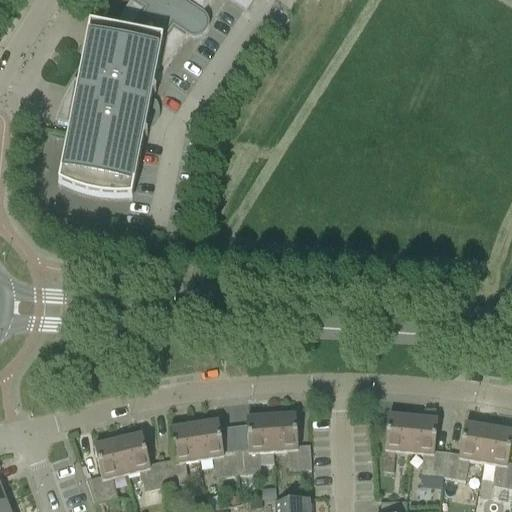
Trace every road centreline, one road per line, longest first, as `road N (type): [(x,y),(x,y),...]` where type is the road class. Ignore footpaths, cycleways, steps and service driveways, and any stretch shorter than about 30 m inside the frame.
road 1 (tertiary): [(511,337),(4,306)]
road 2 (residential): [(338,384),(171,396),(28,434)]
road 3 (residential): [(511,404),(338,384)]
road 4 (residential): [(345,511),(338,384)]
